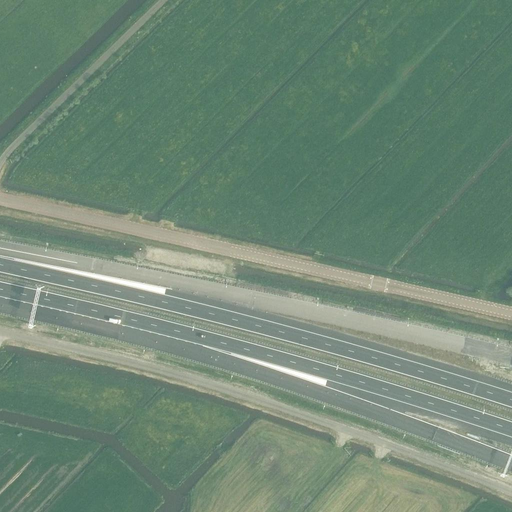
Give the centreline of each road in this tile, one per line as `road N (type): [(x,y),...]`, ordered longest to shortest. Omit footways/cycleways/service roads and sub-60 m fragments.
road 1 (motorway): [(511,400),(227,318),(0,265)]
road 2 (unclassified): [(511,315),(0,199)]
road 3 (motorway): [(511,357),(165,285),(0,262)]
road 4 (motorway): [(206,339),(511,459)]
road 5 (motorway): [(206,339),(511,431)]
road 6 (track): [(0,331),(217,384)]
road 7 (motorway): [(0,289),(206,339)]
